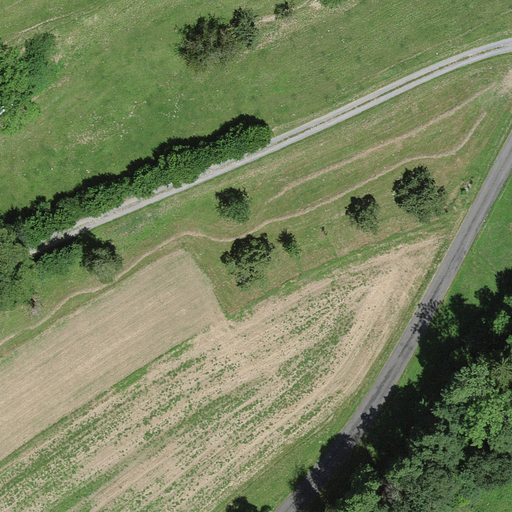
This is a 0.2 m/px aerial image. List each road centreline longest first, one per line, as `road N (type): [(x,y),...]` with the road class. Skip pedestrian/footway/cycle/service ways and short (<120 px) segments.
road 1 (track): [(0,265),(405,76),(511,42)]
road 2 (unclassified): [(511,136),(320,459),(269,511)]
